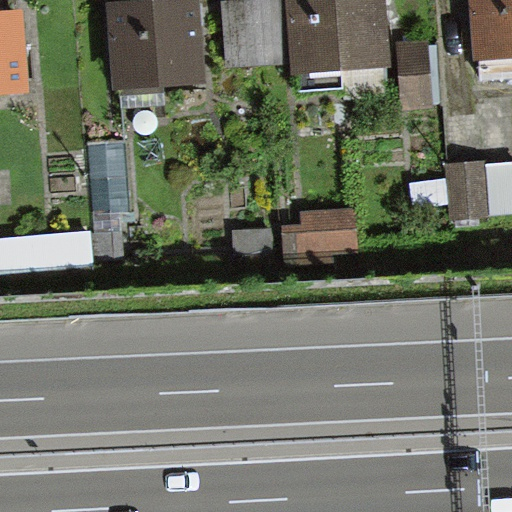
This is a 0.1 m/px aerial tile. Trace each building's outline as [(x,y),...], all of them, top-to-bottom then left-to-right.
[(108,0),(113,86),(198,81),(193,0),(108,0)] [(280,0),(243,0),(219,1),(222,64),(283,61),(280,0)] [(285,0),(289,66),(384,61),(381,0),(285,0)] [(511,0),(469,0),(473,64),(511,62),(511,0)] [(17,9),(0,10),(0,88),(23,87),(17,9)] [(427,103),(422,45),(395,46),(399,105),(427,103)] [(479,164),(446,166),(448,222),(482,220),(479,164)] [(352,248),(351,216),(297,217),(297,250),(352,248)] [(0,269),(82,265),(81,240),(0,243),(0,269)]
